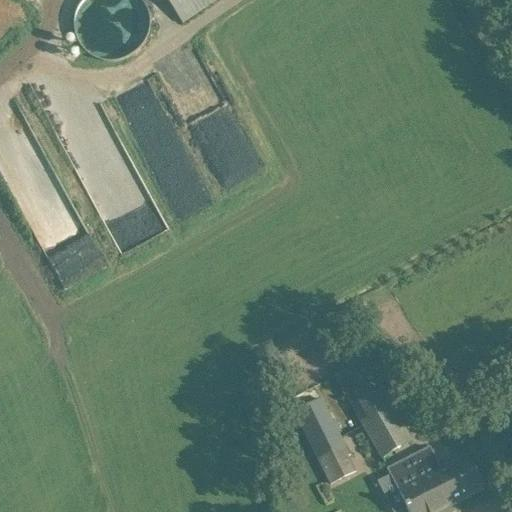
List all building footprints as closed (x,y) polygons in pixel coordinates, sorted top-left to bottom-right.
[(85,51),(92,57),(98,60),(104,61),(110,62),(119,60),(127,57),(134,52),(140,47),(145,39),(148,32),(149,25),(150,19),(148,10),(145,4),(142,0),(83,0),(80,4),(76,10),(74,18),(74,27),(75,34),(77,41),(81,47),(85,51)] [(166,0),(181,22),(214,0),(166,0)] [(95,240),(52,257),(64,287),(107,269),(95,240)] [(335,376),(379,459),(380,459),(398,448),(382,418),(393,412),(365,359),(335,376)] [(319,400),(294,413),(319,462),(331,486),(344,479),(336,463),(345,459),(348,457),(349,457),(344,449),(343,446),(337,436),(325,411),(319,400)] [(429,448),(386,469),(390,476),(406,509),(408,511),(455,511),(456,511),(452,505),(453,505),(484,489),(467,457),(449,466),(441,470),(440,470),(432,454),(429,448)]
